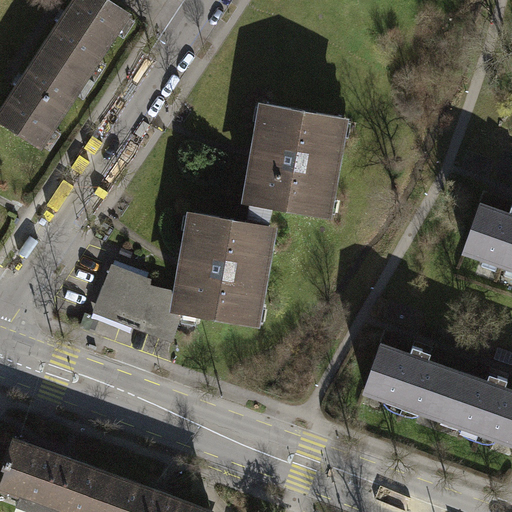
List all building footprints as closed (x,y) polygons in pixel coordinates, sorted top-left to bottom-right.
[(22,87),(1,120),(49,150),(136,13),(115,0),(77,0),(69,13),(33,69),(22,87)] [(257,150),(245,219),(271,223),(274,206),(323,215),(341,115),(266,101),(257,150)] [(504,213),(476,203),(460,247),(462,248),(500,262),(511,266),(511,205),(507,204),(504,213)] [(186,260),(180,294),(177,309),(187,310),(253,322),(271,223),(245,219),(195,210),(188,249),(186,260)] [(187,310),(177,309),(180,294),(149,288),(148,278),(139,275),(117,266),(100,307),(175,336),(187,310)] [(408,350),(381,340),(364,388),(386,396),(382,402),(389,409),(408,415),(419,413),(422,408),(461,421),(459,428),(466,436),(485,441),(494,440),(496,434),(511,439),(511,387),(504,385),(507,377),(498,374),(488,370),(485,379),(427,359),(430,350),(420,346),(411,343),(408,350)] [(14,432),(0,469),(0,485),(21,493),(17,502),(43,511),(63,511),(64,510),(69,511),(213,511),(216,505),(163,486),(64,450),(14,432)]
